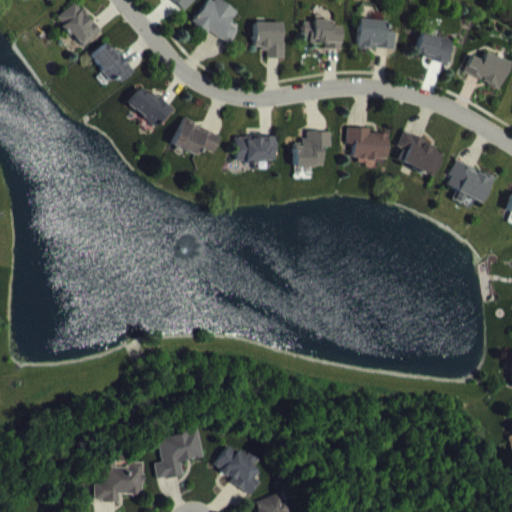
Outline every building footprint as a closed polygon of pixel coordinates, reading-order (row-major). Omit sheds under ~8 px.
[(16,0),(51,15),(57,0),(16,0)] [(172,0),(175,2),(168,10),(185,26),(196,14),(190,8),(197,0),(172,0)] [(228,60),(239,43),(231,37),(239,26),(214,9),(194,37),(228,60)] [(83,63),(102,46),(76,16),(57,32),(83,63)] [(396,46),(386,45),(387,34),(359,33),(358,62),(396,64),(396,46)] [(342,64),(342,41),(332,41),(332,35),(307,35),(306,57),(325,58),(325,63),(342,64)] [(283,37),(255,36),(254,63),(268,64),(267,72),(286,73),(287,57),(283,57),(283,37)] [(449,77),(453,54),(420,47),(416,70),(449,77)] [(112,96),(117,91),(122,96),(134,86),(107,56),(90,71),(112,96)] [(501,102),(510,76),(485,66),(482,74),(471,70),(464,89),(501,102)] [(156,143),(172,126),(144,100),(128,118),(156,143)] [(214,168),(221,149),(183,134),(172,160),(197,170),(200,162),(214,168)] [(388,148),(370,148),(370,143),(346,142),(346,159),(352,159),(352,173),(387,175),(388,148)] [(323,181),(322,161),(330,161),(330,146),(304,147),(304,161),(294,161),(294,181),(323,181)] [(397,161),(406,165),(401,178),(434,190),(444,163),(402,148),(397,161)] [(236,176),(277,176),(277,151),(236,151),(236,176)] [(493,191),(456,175),(445,199),(459,205),(456,213),(464,216),(466,211),(482,218),(493,191)] [(156,452),(161,477),(154,478),(157,495),(182,490),(179,476),(202,472),(196,444),(156,452)] [(212,481),(247,507),(262,488),(251,480),(254,476),(229,458),(212,481)] [(143,508),(143,479),(114,480),(114,475),(101,475),(102,497),(93,497),(93,511),(119,511),(119,509),(143,508)]
